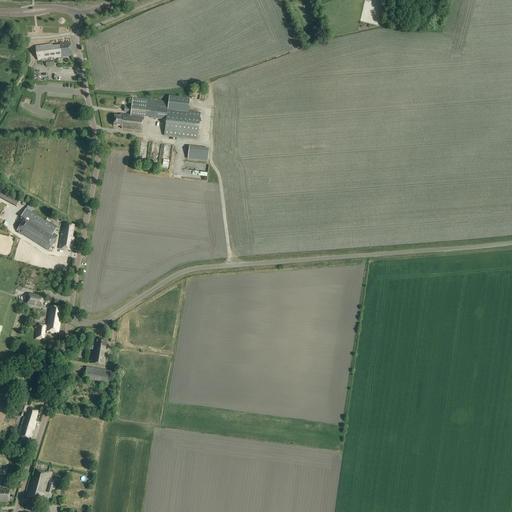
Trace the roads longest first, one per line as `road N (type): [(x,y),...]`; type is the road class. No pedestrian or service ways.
road 1 (unclassified): [(511,244),(194,268),(102,320),(69,319)]
road 2 (unclassified): [(77,265),(98,160),(75,38),(78,13)]
road 3 (unclassified): [(69,319),(17,511)]
